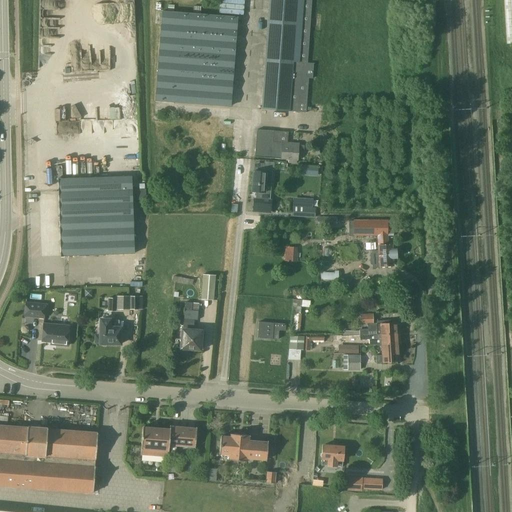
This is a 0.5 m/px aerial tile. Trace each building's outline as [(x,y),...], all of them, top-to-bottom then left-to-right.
[(232,3),(231,13),(245,14),(246,0),(222,0),(223,2),(232,3)] [(311,0),(270,0),(262,109),(306,112),(308,78),(312,78),(313,64),(307,63),(309,30),(320,31),(321,15),(311,14),(311,0)] [(237,17),(219,16),(163,12),(156,101),(230,106),(237,17)] [(288,132),(260,130),(257,129),(255,157),(289,160),(289,163),(296,163),(296,160),(297,160),(298,150),(304,151),(304,146),(298,145),(298,144),(287,143),(288,132)] [(243,153),(243,136),(232,136),(232,153),(243,153)] [(254,171),(252,191),(256,192),(255,198),(253,198),(253,209),(270,211),(271,199),(270,199),(271,193),(265,192),(265,184),(271,185),(272,170),(266,169),(266,172),(254,171)] [(59,192),(119,190),(132,189),(131,177),(59,179),(59,192)] [(121,254),(134,253),(132,189),(119,190),(120,203),(120,215),(120,228),(121,241),(121,254)] [(119,190),(59,192),(60,205),(120,203),(119,190)] [(293,216),(317,216),(317,207),(311,207),(311,194),(304,194),(304,199),(293,199),(293,216)] [(120,203),(60,205),(60,217),(120,215),(120,203)] [(120,215),(60,217),(61,230),(120,228),(120,215)] [(317,217),(317,226),(337,226),(337,217),(317,217)] [(393,221),(348,222),(349,236),(378,236),(387,235),(387,234),(393,234),(393,221)] [(120,228),(61,230),(61,243),(121,241),(120,228)] [(371,254),(370,254),(370,265),(372,265),(372,268),(393,267),(393,266),(392,259),(397,259),(396,249),(392,249),(392,245),(388,245),(387,235),(378,236),(378,251),(371,251),(371,254)] [(121,241),(61,243),(62,256),(121,254),(121,241)] [(299,262),(299,246),(287,246),(286,261),(299,262)] [(200,299),(213,300),(215,276),(202,275),(200,299)] [(193,285),(194,280),(173,276),(173,281),(177,282),(177,283),(187,285),(188,284),(193,285)] [(130,310),(130,309),(139,310),(139,307),(139,296),(130,296),(117,296),(117,298),(107,298),(107,308),(108,309),(108,311),(116,312),(116,310),(130,310)] [(293,299),(291,331),(298,331),(301,300),(293,299)] [(185,302),(182,348),(200,349),(201,337),(204,337),(205,332),(193,331),(194,320),(198,320),(198,311),(199,303),(192,303),(185,302)] [(25,303),(24,316),(44,317),(45,305),(25,303)] [(368,329),(359,330),(359,336),(400,333),(400,328),(399,328),(399,327),(397,327),(397,323),(396,323),(396,321),(377,322),(377,324),(373,324),(372,315),(360,316),(361,324),(367,324),(368,329)] [(95,335),(95,343),(100,343),(100,344),(101,344),(101,345),(102,345),(103,346),(104,346),(105,346),(106,346),(107,346),(107,345),(108,345),(108,344),(121,344),(121,328),(119,328),(120,320),(101,320),(100,335),(95,335)] [(272,339),(273,323),(259,322),(257,338),(272,339)] [(285,324),(279,324),(274,323),(273,339),(278,339),(279,331),(284,331),(285,324)] [(69,326),(43,324),(41,341),(56,342),(56,345),(67,346),(69,326)] [(398,344),(400,344),(400,333),(359,336),(359,340),(374,339),(374,345),(381,345),(398,344)] [(289,336),(288,349),(304,350),(305,336),(289,336)] [(310,351),(311,341),(323,341),(323,336),(306,336),(305,350),(310,351)] [(398,344),(381,345),(381,355),(375,355),(376,363),(399,361),(398,344)] [(348,345),(348,353),(358,353),(358,345),(348,345)] [(343,356),(343,370),(348,370),(348,364),(360,364),(360,356),(347,356),(343,356)] [(27,428),(0,425),(0,485),(93,493),(97,433),(47,429),(47,428),(27,426),(27,428)] [(195,448),(196,428),(169,426),(169,429),(143,427),(140,454),(167,457),(168,446),(195,448)] [(248,440),(249,435),(231,434),(231,437),(221,436),(219,454),(229,455),(229,459),(248,460),(248,459),(266,460),(268,442),(248,440)] [(342,467),(344,447),(323,446),(322,458),(329,459),(328,466),(342,467)] [(266,482),(274,482),(275,472),(267,472),(266,482)] [(361,490),(361,478),(348,478),(347,489),(361,490)]
